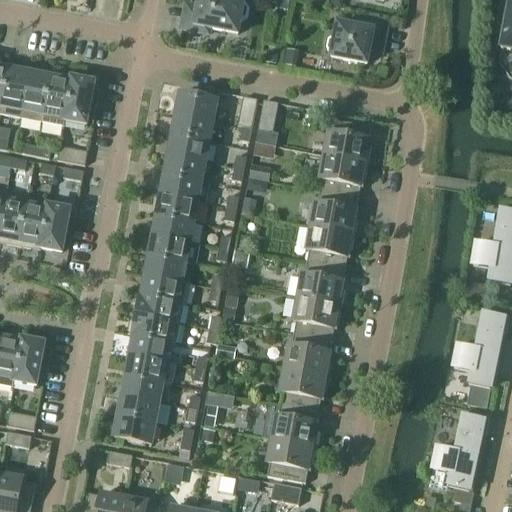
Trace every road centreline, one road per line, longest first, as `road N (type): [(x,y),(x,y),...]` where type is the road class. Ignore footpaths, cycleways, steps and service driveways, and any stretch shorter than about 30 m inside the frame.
road 1 (residential): [(50,511),(140,48)]
road 2 (residential): [(341,511),(409,176),(416,125),(406,108)]
road 3 (residential): [(406,108),(171,63),(140,48)]
road 4 (residential): [(140,48),(113,33),(0,12)]
